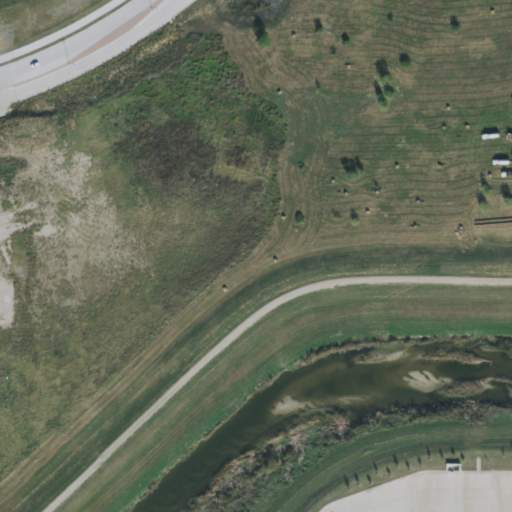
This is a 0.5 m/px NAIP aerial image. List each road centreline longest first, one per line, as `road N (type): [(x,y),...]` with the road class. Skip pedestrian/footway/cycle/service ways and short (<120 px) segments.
road 1 (tertiary): [(0,99),(94,62),(180,0)]
road 2 (tertiary): [(144,0),(73,44),(0,73)]
